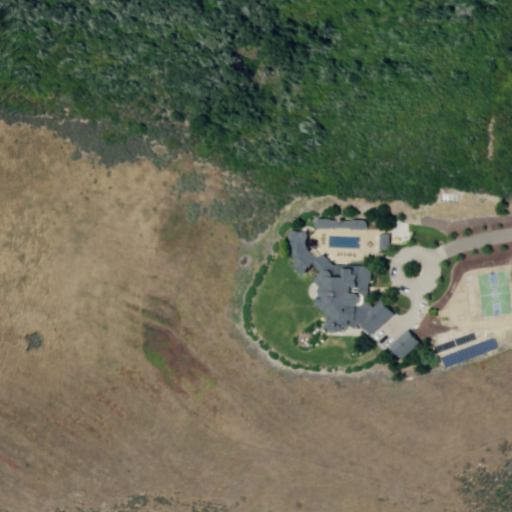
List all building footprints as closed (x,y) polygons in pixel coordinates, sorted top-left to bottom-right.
[(319,220),(365,221),(369,224),(369,229),(366,231),(320,230),(316,227),(316,223),(319,220)] [(375,335),(397,316),(384,301),(377,309),(372,303),(372,285),(373,283),(373,274),(368,267),(336,266),(326,255),(319,260),(310,251),(308,244),(309,233),(294,232),(290,235),(290,240),(292,242),(294,250),(294,256),(299,262),(295,267),(304,278),(317,267),(323,275),(318,279),(318,285),(321,288),(321,297),(317,300),(317,306),(320,310),(322,310),(331,319),(328,321),(328,329),(333,334),(340,334),(347,329),(352,329),(355,327),(358,331),(363,326),(374,336),(375,335)] [(381,251),(381,236),(391,236),(391,251),(381,251)] [(414,342),(403,329),(383,346),(394,359),(414,342)] [(404,361),(422,345),(409,332),(392,348),(404,361)]
